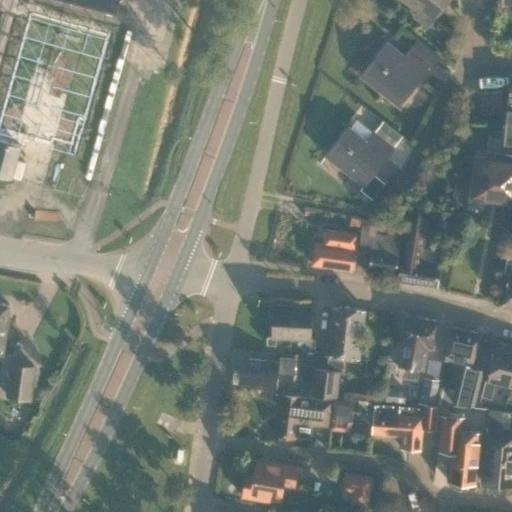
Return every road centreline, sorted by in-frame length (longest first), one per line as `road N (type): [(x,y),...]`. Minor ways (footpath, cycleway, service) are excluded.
road 1 (residential): [(209,439),(369,462),(440,494),(511,501)]
road 2 (primary): [(260,0),(147,274)]
road 3 (primary): [(174,277),(247,85),(266,0)]
road 4 (unclassified): [(230,283),(299,0)]
road 5 (unclassified): [(230,283),(416,303),(511,326)]
road 6 (primary): [(59,511),(174,277)]
road 7 (primary): [(147,274),(43,511)]
road 8 (unclassified): [(209,439),(230,283)]
road 9 (residential): [(399,191),(468,60)]
road 10 (tertiary): [(147,274),(0,260)]
